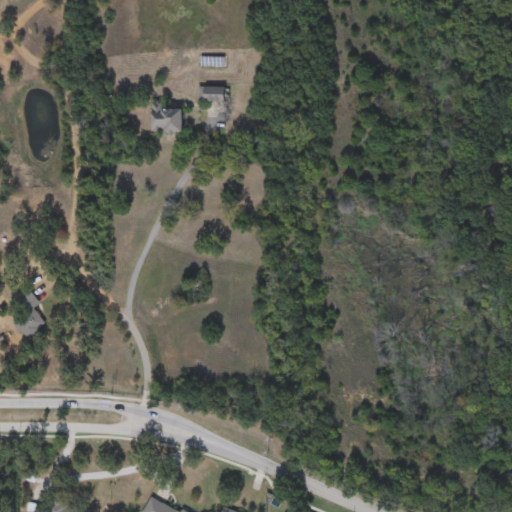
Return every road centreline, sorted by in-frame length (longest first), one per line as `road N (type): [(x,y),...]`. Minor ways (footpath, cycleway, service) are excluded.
road 1 (secondary): [(225,448),(152,412),(0,402)]
road 2 (secondary): [(0,426),(135,431),(225,448)]
road 3 (secondary): [(372,511),(225,448)]
